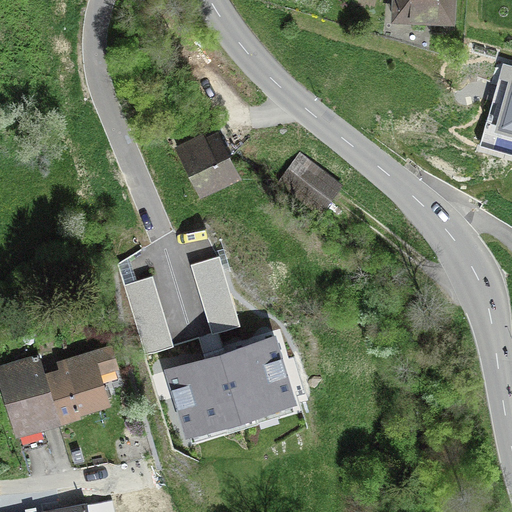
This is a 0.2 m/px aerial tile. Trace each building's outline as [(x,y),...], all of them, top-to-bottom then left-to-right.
[(450,0),(394,0),(393,24),(424,26),(424,21),(449,22),(450,0)] [(199,194),(235,176),(216,137),(202,144),(199,137),(176,149),(199,194)] [(278,182),(319,213),(338,187),(297,156),(278,182)] [(40,309),(23,314),(31,338),(48,333),(40,309)] [(41,426),(55,422),(77,415),(76,413),(106,403),(96,372),(113,367),(113,369),(115,368),(109,348),(63,363),(65,371),(42,379),(40,374),(26,379),(41,426)] [(0,387),(19,449),(46,441),(41,426),(26,379),(40,374),(41,374),(37,359),(0,370),(0,387)]
